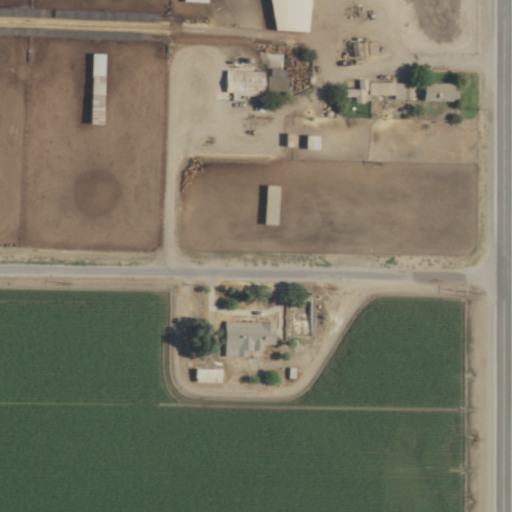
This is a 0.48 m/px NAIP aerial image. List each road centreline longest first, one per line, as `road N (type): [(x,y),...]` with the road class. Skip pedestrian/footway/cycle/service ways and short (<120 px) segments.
road 1 (tertiary): [(500,511),(497,0)]
road 2 (residential): [(501,279),(0,273)]
